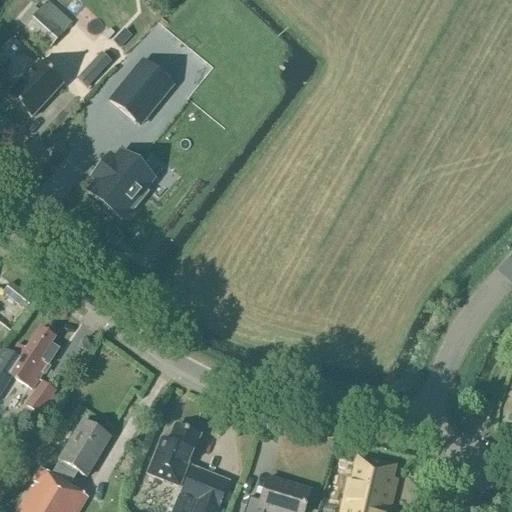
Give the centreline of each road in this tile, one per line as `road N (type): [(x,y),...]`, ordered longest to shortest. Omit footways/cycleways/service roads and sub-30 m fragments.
road 1 (tertiary): [(0,209),(38,256),(180,366),(218,385),(423,432)]
road 2 (tertiary): [(423,432),(461,337),(511,268)]
